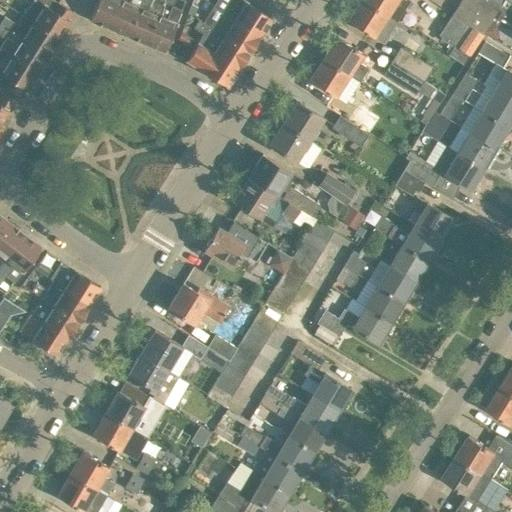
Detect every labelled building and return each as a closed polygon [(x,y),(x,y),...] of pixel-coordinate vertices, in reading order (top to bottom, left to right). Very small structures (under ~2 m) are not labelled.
[(33,0),(33,1),(23,16),(21,15),(20,16),(57,39),(68,22),(67,21),(73,12),(53,0),(33,0)] [(97,0),(89,21),(107,28),(119,0),(97,0)] [(119,0),(107,28),(127,37),(142,0),(119,0)] [(142,0),(127,37),(144,44),(163,0),(142,0)] [(181,10),(172,6),(174,0),(163,0),(144,44),(164,52),(181,10)] [(258,37),(270,18),(242,0),(229,0),(221,13),(258,37)] [(396,22),(362,0),(361,0),(348,21),(372,38),(382,44),(396,22)] [(362,0),(396,22),(409,1),(408,0),(362,0)] [(494,0),(462,0),(452,15),(482,34),(501,4),(494,0)] [(198,20),(197,21),(202,23),(207,15),(191,5),(187,13),(198,20)] [(258,37),(221,13),(210,29),(248,53),(258,37)] [(452,15),(439,36),(441,38),(439,41),(443,44),(444,42),(452,47),(448,53),(463,63),(482,34),(452,15)] [(0,27),(46,56),(57,39),(20,16),(15,24),(4,17),(0,23),(0,27)] [(196,45),(237,70),(248,53),(210,29),(202,23),(197,21),(193,28),(203,34),(196,45)] [(0,50),(36,73),(46,56),(0,27),(0,35),(5,39),(0,46),(0,50)] [(191,39),(182,33),(177,40),(186,46),(191,39)] [(323,59),(348,75),(359,82),(368,68),(357,61),(362,54),(336,38),(323,59)] [(511,74),(502,68),(509,56),(484,41),(477,53),(495,64),(488,75),(499,82),(493,92),(511,103),(511,74)] [(226,87),(237,70),(196,45),(186,61),(226,87)] [(400,47),(391,61),(424,81),(432,68),(400,47)] [(25,89),(36,73),(0,50),(0,73),(7,78),(2,86),(19,97),(25,89)] [(334,97),(348,75),(323,59),(309,80),(334,97)] [(417,91),(428,98),(434,88),(424,81),(391,61),(383,74),(415,95),(417,91)] [(468,94),(476,81),(464,74),(452,94),(461,100),(466,92),(468,94)] [(481,112),(507,127),(511,119),(511,103),(493,92),(481,112)] [(449,120),(461,100),(452,94),(443,108),(438,105),(434,111),(449,120)] [(9,113),(14,105),(0,95),(0,129),(10,113),(9,113)] [(296,102),(282,123),(309,140),(323,119),(296,102)] [(469,132),(495,147),(507,127),(481,112),(469,132)] [(420,120),(425,124),(429,119),(423,115),(420,120)] [(448,123),(435,115),(425,132),(438,140),(448,123)] [(338,116),(330,129),(359,148),(367,135),(338,116)] [(295,162),(309,140),(282,123),(268,144),(295,162)] [(457,152),(482,168),(495,147),(469,132),(457,152)] [(482,168),(457,152),(457,153),(445,146),(433,166),(408,152),(405,158),(409,161),(404,168),(403,170),(424,182),(452,199),(460,184),(469,190),(482,168)] [(292,223),(293,222),(300,226),(303,221),(310,226),(314,220),(310,217),(317,206),(283,184),(290,173),(261,154),(232,201),(258,219),(269,202),(282,210),(279,215),(292,223)] [(396,163),(404,168),(409,161),(405,158),(400,155),(396,163)] [(418,193),(424,182),(403,170),(394,185),(411,196),(414,191),(418,193)] [(353,193),(326,175),(318,186),(345,204),(353,193)] [(413,225),(438,240),(451,219),(415,197),(408,207),(419,214),(413,225)] [(345,217),(357,224),(363,215),(351,208),(345,217)] [(426,261),(438,240),(413,225),(408,234),(389,223),(390,222),(381,216),(373,229),(382,235),(400,246),(426,261)] [(327,242),(334,231),(314,220),(310,226),(308,230),(327,242)] [(0,266),(22,236),(7,224),(0,233),(0,266)] [(359,225),(354,233),(361,237),(365,230),(359,225)] [(246,258),(251,250),(245,246),(245,245),(241,243),(243,239),(233,233),(231,237),(217,228),(203,250),(232,268),(240,255),(246,258)] [(382,235),(373,229),(366,241),(375,246),(382,235)] [(321,252),(327,242),(308,230),(302,240),(321,252)] [(20,273),(38,248),(22,236),(0,266),(0,282),(4,277),(2,276),(11,266),(20,273)] [(315,262),(321,252),(302,240),(295,250),(315,262)] [(388,266),(414,281),(426,261),(400,246),(388,266)] [(358,274),(370,255),(360,249),(348,269),(358,274)] [(308,272),(315,262),(295,250),(289,260),(308,272)] [(302,283),(308,272),(289,260),(283,271),(302,283)] [(100,287),(60,262),(54,272),(38,262),(33,269),(52,281),(52,282),(88,306),(100,287)] [(376,286),(402,301),(414,281),(388,266),(376,286)] [(349,288),(358,274),(348,269),(340,282),(349,288)] [(295,293),(302,283),(283,271),(276,281),(295,293)] [(270,291),(289,303),(295,293),(276,281),(270,291)] [(77,322),(88,306),(52,282),(46,290),(36,284),(31,292),(40,298),(77,322)] [(198,288),(195,293),(182,285),(167,308),(193,325),(202,312),(219,323),(229,307),(198,288)] [(390,321),(402,301),(376,286),(364,306),(390,321)] [(10,302),(16,294),(8,289),(3,297),(10,302)] [(264,301),(283,313),(289,303),(270,291),(264,301)] [(0,323),(1,324),(14,305),(1,297),(0,299),(0,323)] [(66,339),(77,322),(40,298),(36,305),(37,305),(31,315),(29,314),(28,315),(66,339)] [(339,336),(346,325),(377,343),(390,321),(364,306),(350,298),(343,308),(338,318),(324,310),(316,323),(339,336)] [(55,356),(66,339),(28,315),(18,331),(31,340),(31,341),(55,356)] [(262,343),(268,333),(251,322),(244,332),(262,343)] [(161,404),(178,377),(168,371),(182,348),(152,332),(126,375),(140,384),(139,386),(153,395),(151,398),(161,404)] [(256,353),(262,343),(244,332),(238,342),(256,353)] [(231,354),(235,347),(215,335),(206,348),(227,361),(231,354)] [(238,342),(235,347),(231,354),(249,365),(256,353),(238,342)] [(317,370),(324,359),(295,342),(288,354),(308,365),(302,376),(317,384),(311,394),(336,409),(348,388),(317,370)] [(220,372),(225,364),(227,361),(206,348),(200,359),(220,372)] [(231,354),(227,361),(225,364),(242,375),(249,365),(231,354)] [(225,364),(220,372),(219,374),(236,385),(242,375),(225,364)] [(511,369),(501,386),(511,392),(511,369)] [(230,396),(236,385),(219,374),(212,385),(230,396)] [(222,408),(224,406),(230,396),(212,385),(205,397),(222,408)] [(304,405),(270,385),(264,394),(298,415),(324,430),(336,409),(311,394),(304,405)] [(486,409),(511,425),(511,392),(501,386),(486,409)] [(116,392),(104,413),(147,439),(148,437),(130,427),(142,407),(116,392)] [(259,403),(293,424),(286,436),(311,451),(324,430),(298,415),(264,394),(259,403)] [(0,419),(8,405),(0,399),(0,419)] [(135,460),(147,439),(104,413),(91,435),(116,450),(135,460)] [(234,432),(219,423),(214,431),(229,440),(234,432)] [(311,451),(286,436),(280,445),(262,434),(262,436),(244,425),(238,435),(242,437),(258,447),(264,450),(274,456),(299,471),(311,451)] [(201,448),(210,433),(199,426),(190,441),(201,448)] [(470,435),(456,457),(491,479),(505,457),(470,435)] [(253,455),(258,447),(242,437),(236,446),(253,455)] [(251,471),(287,492),(299,471),(274,456),(264,450),(251,471)] [(68,473),(94,489),(107,467),(81,453),(68,473)] [(136,468),(146,475),(154,460),(144,454),(136,468)] [(491,479),(456,457),(443,478),(467,494),(458,507),(465,511),(496,511),(477,500),(491,479)] [(251,471),(240,490),(227,482),(218,495),(243,510),(250,499),(274,511),(275,511),(287,492),(251,471)] [(96,511),(106,495),(94,489),(68,473),(55,496),(81,511),(81,510),(83,511),(96,511)] [(133,473),(124,488),(135,494),(143,480),(133,473)] [(234,511),(214,500),(206,511),(234,511)]
